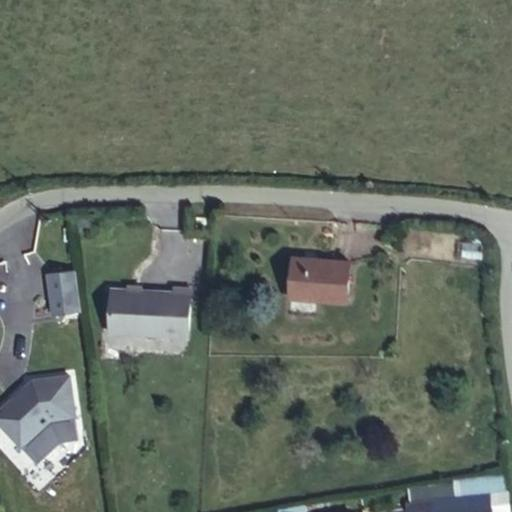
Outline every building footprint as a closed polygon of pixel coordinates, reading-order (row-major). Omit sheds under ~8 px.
[(208,230),(209,218),(196,218),(196,229),(208,230)] [(348,302),(351,262),(294,257),(291,297),(348,302)] [(81,315),(76,273),(48,277),(53,318),(81,315)] [(190,335),(192,288),(174,287),(174,291),(113,288),(111,331),(190,335)] [(0,419),(21,444),(51,417),(76,414),(70,374),(34,379),(0,409),(0,419)] [(492,511),(491,493),(408,501),(408,511),(492,511)]
